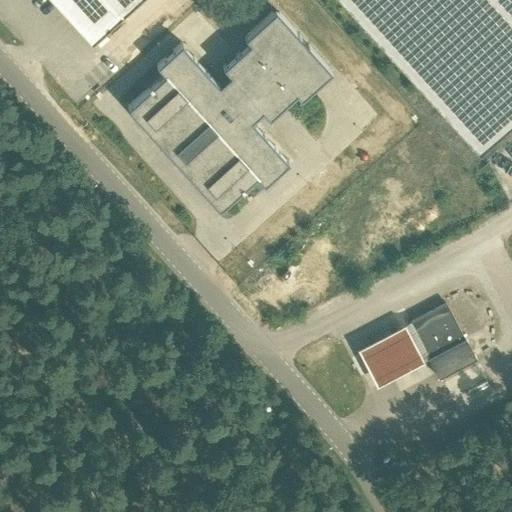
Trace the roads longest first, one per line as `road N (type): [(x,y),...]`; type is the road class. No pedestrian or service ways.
road 1 (residential): [(382,511),(344,440),(0,57)]
road 2 (unknown): [(271,357),(511,218)]
